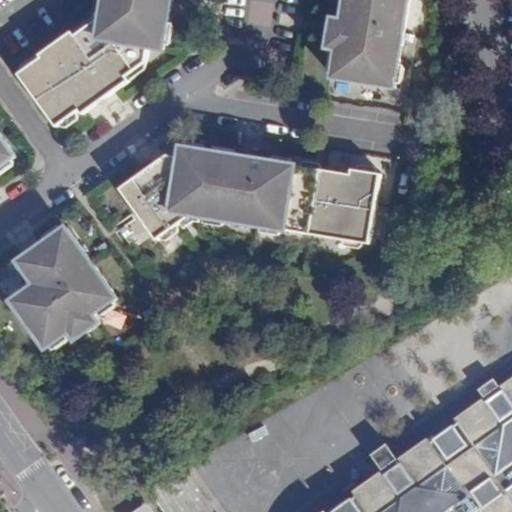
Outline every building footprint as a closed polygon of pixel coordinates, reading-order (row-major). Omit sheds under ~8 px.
[(44,67),(21,83),(58,135),(82,119),(85,124),(131,91),(129,86),(148,72),(159,49),(175,51),(183,0),(116,0),(115,13),(110,16),(111,20),(87,37),(85,33),(43,64),(44,67)] [(336,0),(332,27),(322,26),(320,38),(317,55),(327,57),(323,85),(385,96),(401,0),(336,0)] [(0,170),(16,159),(0,135),(0,170)] [(249,156),(186,146),(185,153),(173,151),(157,163),(125,186),(161,235),(192,213),(362,240),(374,170),(344,166),(343,171),(249,156)] [(53,344),(76,329),(85,322),(92,331),(105,321),(100,312),(123,295),(72,225),(26,257),(32,266),(27,270),(27,292),(20,297),(53,344)] [(85,322),(76,329),(84,337),(92,331),(85,322)] [(511,511),(511,374),(500,382),(495,375),(478,387),(483,394),(455,413),(457,417),(428,437),(426,434),(397,454),(386,439),(370,450),(381,466),(353,486),(355,489),(327,508),(326,509),(322,511),(511,511)] [(158,511),(151,498),(124,511),(158,511)]
